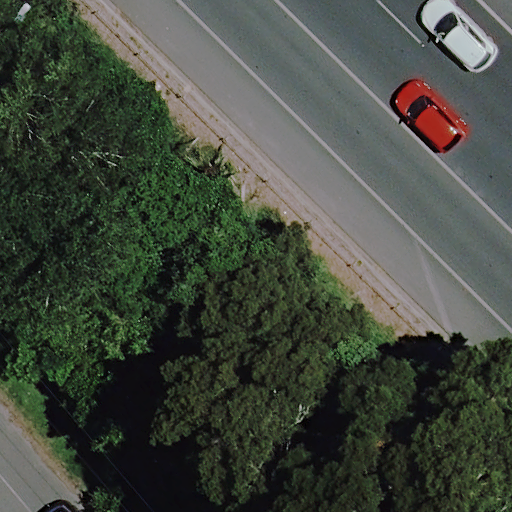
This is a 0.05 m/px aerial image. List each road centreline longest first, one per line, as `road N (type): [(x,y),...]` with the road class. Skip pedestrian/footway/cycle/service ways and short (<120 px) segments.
road 1 (motorway): [(511,289),(219,0)]
road 2 (motorway): [(511,131),(380,0)]
